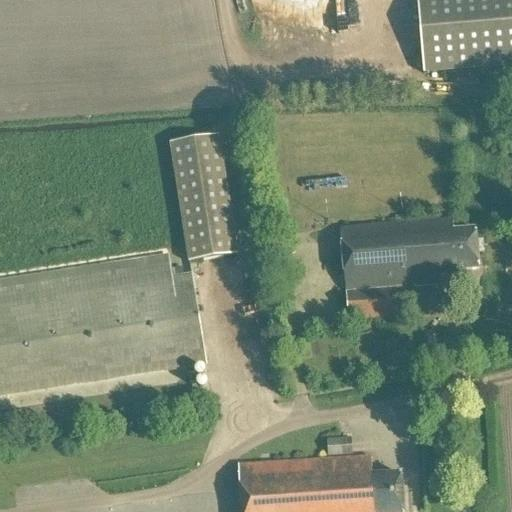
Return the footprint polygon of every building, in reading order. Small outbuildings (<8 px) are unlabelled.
[(511,0),(415,0),(423,79),(511,71),(511,0)] [(240,258),(221,140),(171,148),(190,266),(240,258)] [(397,228),(341,233),(349,324),(414,318),(412,289),(456,285),(455,275),(478,273),(475,234),(453,236),(452,223),(439,224),(438,218),(397,221),(397,228)] [(0,401),(207,369),(193,278),(172,281),(169,259),(0,285),(0,401)] [(325,445),(327,462),(351,460),(350,443),(325,445)] [(372,461),(239,470),(241,511),(403,511),(401,478),(374,480),(372,461)]
